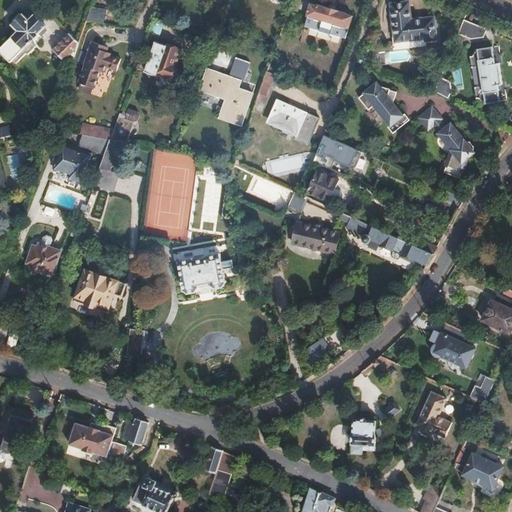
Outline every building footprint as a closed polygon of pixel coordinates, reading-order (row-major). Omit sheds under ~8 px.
[(297,12),(301,0),(293,0),(290,9),(297,12)] [(391,5),(396,43),(426,40),(427,42),(438,41),(435,18),(412,21),(410,3),(391,5)] [(347,38),(354,16),(347,14),(347,12),(319,4),(319,6),(312,4),(306,25),(312,26),(311,29),(339,38),(340,35),(347,38)] [(101,23),(103,14),(90,10),(85,24),(101,23)] [(24,47),(45,27),(34,17),(29,22),(23,16),(21,18),(19,15),(11,22),(15,25),(13,26),(20,33),(14,38),(13,36),(0,49),(0,53),(11,64),(14,62),(16,65),(27,54),(24,51),(26,49),(24,47)] [(488,29),(465,20),(459,34),(472,39),(485,37),(488,29)] [(70,67),(76,49),(79,43),(70,35),(54,51),(70,67)] [(175,67),(178,60),(175,59),(179,47),(169,43),(167,44),(156,40),(146,71),(157,75),(159,72),(171,77),(172,75),(174,74),(175,73),(177,69),(175,67)] [(85,66),(78,83),(81,84),(92,89),(93,89),(100,71),(104,73),(106,67),(115,70),(119,60),(109,56),(109,54),(99,50),(100,47),(92,44),(83,66),(85,66)] [(473,68),(481,67),(484,88),(476,90),(478,101),(480,100),(486,102),(486,104),(502,102),(500,86),(503,85),(500,64),(496,64),(493,48),(477,50),(478,52),(473,57),(471,57),(473,68)] [(201,89),(227,98),(220,117),(242,125),(253,93),(238,87),(240,80),(244,81),(250,62),(237,57),(230,76),(208,69),(201,89)] [(260,114),(271,82),(277,84),(279,76),(267,71),(253,111),(260,114)] [(441,78),(435,92),(449,99),(452,92),(451,83),(441,78)] [(90,95),(92,89),(81,84),(78,91),(90,95)] [(384,113),(394,125),(404,117),(395,105),(389,98),(392,90),(381,87),(379,84),(360,99),(370,111),(376,106),(383,115),(384,113)] [(395,105),(399,93),(392,90),(389,98),(395,105)] [(298,135),(307,114),(277,102),(268,123),(298,135)] [(441,120),(443,119),(433,107),(421,117),(425,122),(423,125),(428,131),(435,125),(441,120)] [(319,120),(307,114),(298,135),(310,141),(319,120)] [(441,120),(435,125),(441,133),(448,128),(441,120)] [(474,151),(474,145),(471,141),(465,141),(452,124),(448,128),(441,133),(440,134),(453,150),(446,170),(461,176),(468,157),(474,152),(474,151)] [(9,125),(0,126),(0,137),(12,135),(9,125)] [(110,140),(113,131),(82,126),(80,135),(110,140)] [(342,158),(347,146),(324,136),(319,149),(313,163),(326,168),(332,154),(342,158)] [(112,164),(120,142),(110,140),(104,157),(103,161),(112,164)] [(80,184),(91,155),(63,145),(54,170),(70,176),(69,180),(80,184)] [(367,154),(347,146),(342,158),(362,167),(367,154)] [(336,172),(342,158),(332,154),(326,168),(336,172)] [(113,190),(119,173),(110,170),(111,168),(112,164),(103,161),(95,183),(113,190)] [(308,193),(329,202),(339,181),(317,171),(314,180),(312,178),(309,185),(311,186),(308,193)] [(303,212),(309,198),(308,198),(295,192),(289,206),(303,212)] [(407,243),(365,223),(351,217),(348,223),(371,233),(369,239),(380,244),(380,245),(393,251),(392,254),(393,258),(394,259),(395,259),(396,258),(399,256),(400,254),(401,254),(400,257),(413,263),(415,259),(427,265),(428,262),(433,255),(407,243)] [(338,256),(343,235),(298,223),(293,244),(338,256)] [(438,247),(411,235),(407,243),(433,255),(434,253),(438,247)] [(50,248),(52,241),(51,237),(47,236),(44,238),(41,245),(50,248)] [(31,268),(53,275),(61,251),(50,248),(41,245),(39,244),(38,247),(34,246),(28,263),(32,264),(31,268)] [(226,283),(224,270),(233,268),(232,260),(222,262),(221,254),(205,257),(204,256),(203,254),(195,255),(195,257),(194,259),(179,262),(184,291),(188,294),(195,292),(199,287),(211,285),(216,289),(223,288),(226,283)] [(121,295),(125,282),(86,268),(75,299),(97,307),(99,303),(109,307),(114,292),(121,295)] [(158,283),(156,268),(147,269),(149,284),(158,283)] [(483,320),(510,332),(511,328),(511,299),(497,293),(494,301),(492,300),(483,320)] [(144,352),(147,327),(131,325),(128,350),(144,352)] [(468,367),(476,347),(444,332),(435,352),(468,367)] [(385,369),(392,362),(380,356),(374,362),(365,370),(370,372),(378,365),(385,369)] [(144,388),(145,376),(138,375),(137,387),(144,388)] [(489,392),(475,386),(471,397),(484,403),(489,392)] [(447,398),(432,391),(417,424),(424,427),(421,432),(432,437),(434,432),(445,437),(452,422),(438,416),(447,398)] [(385,410),(389,397),(379,395),(376,408),(385,410)] [(9,407),(0,436),(0,449),(9,453),(18,422),(29,425),(33,414),(9,407)] [(129,441),(136,419),(131,417),(124,440),(129,441)] [(142,446),(149,423),(144,421),(136,419),(129,441),(142,446)] [(376,445),(378,421),(356,419),(354,443),(376,445)] [(101,431),(103,426),(92,423),(90,428),(101,431)] [(113,442),(117,428),(104,424),(103,426),(101,431),(90,428),(77,424),(76,429),(73,428),(70,439),(72,439),(70,445),(84,449),(84,451),(94,453),(95,452),(108,457),(109,456),(123,460),(125,456),(128,446),(113,442)] [(217,471),(223,451),(214,447),(211,446),(205,468),(217,471)] [(494,489),(504,466),(473,452),(467,467),(466,469),(464,472),(463,474),(494,489)] [(466,469),(467,467),(457,462),(454,468),(464,472),(466,469)] [(219,493),(224,478),(216,475),(211,490),(219,493)] [(162,511),(167,511),(176,492),(178,493),(179,493),(181,492),(181,491),(182,489),(181,487),(179,487),(177,486),(176,487),(174,488),(174,490),(173,489),(173,488),(148,477),(145,485),(140,483),(134,500),(162,511)] [(434,511),(443,491),(431,485),(425,499),(427,500),(421,511),(434,511)] [(314,511),(320,492),(313,489),(311,488),(303,511),(314,511)] [(330,511),(332,505),(333,505),(335,499),(320,492),(314,511),(330,511)]
